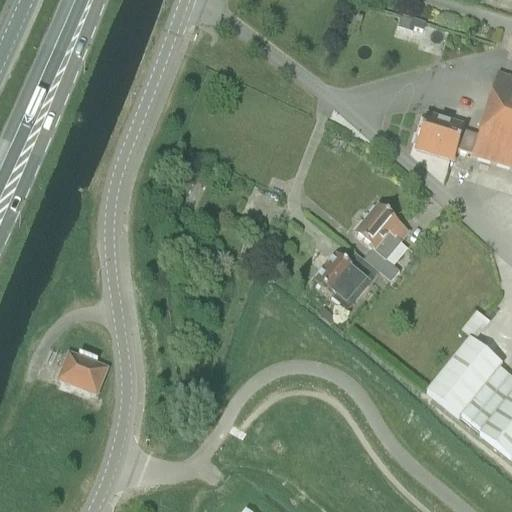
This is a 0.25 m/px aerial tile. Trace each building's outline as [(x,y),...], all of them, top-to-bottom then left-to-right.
[(415,138),(413,145),(412,150),(452,163),(454,154),(511,172),(511,79),(496,74),(476,137),(461,132),(462,130),(424,118),(417,139),(415,138)] [(372,253),(362,264),(380,279),(388,286),(397,275),(385,265),(409,236),(378,210),(354,238),(372,253)] [(380,279),(362,264),(355,258),(346,269),(336,260),(315,285),(345,310),(366,286),(371,290),(380,279)] [(460,335),(469,342),(485,323),(476,316),(460,335)] [(469,342),(426,396),(457,421),(498,370),(500,367),(469,342)] [(95,397),(105,373),(69,359),(59,383),(95,397)] [(457,421),(468,429),(478,438),(511,395),(511,381),(498,370),(457,421)] [(511,395),(478,438),(510,463),(511,459),(511,395)]
